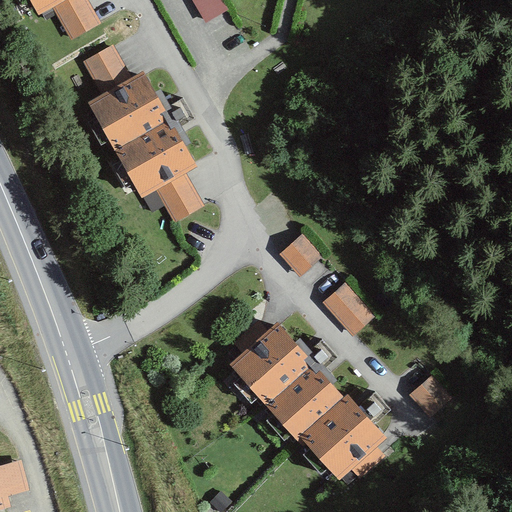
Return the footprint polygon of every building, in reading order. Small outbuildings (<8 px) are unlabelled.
[(68,0),(17,0),(30,22),(47,13),(68,0)] [(67,48),(97,30),(78,0),(68,0),(47,13),(67,48)] [(193,0),(206,21),(229,8),(224,0),(193,0)] [(102,103),(132,86),(113,52),(82,68),(102,103)] [(106,160),(164,128),(139,82),(132,86),(102,103),(81,114),(106,160)] [(106,160),(132,207),(154,195),(186,177),(190,175),(164,128),(106,160)] [(173,228),(204,211),(186,177),(154,195),(173,228)] [(278,259),(297,281),(323,258),(304,236),(278,259)] [(325,312),(353,338),(379,316),(349,287),(325,312)] [(258,413),(303,373),(267,332),(221,373),(257,414),(258,413)] [(295,443),(338,405),(307,370),(303,373),(258,413),(289,448),(295,443)] [(439,374),(416,395),(439,420),(461,399),(439,374)] [(295,443),(334,486),(351,471),(375,450),(384,442),(346,398),(338,405),(295,443)] [(375,450),(351,471),(366,488),(390,467),(375,450)] [(0,511),(5,511),(2,500),(25,494),(16,466),(0,470),(0,511)]
